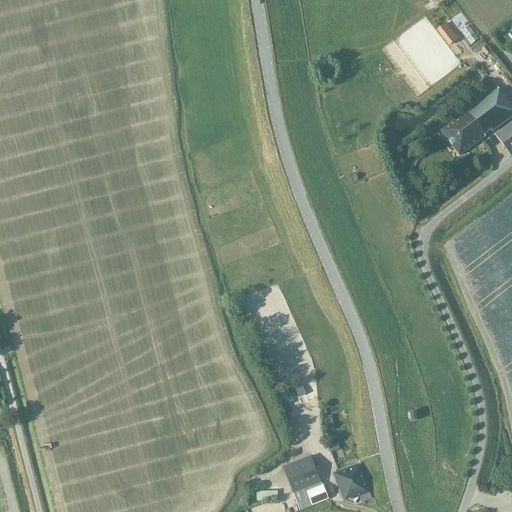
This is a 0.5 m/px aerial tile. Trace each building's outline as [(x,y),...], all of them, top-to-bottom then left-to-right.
[(445,23),(436,29),(449,46),(458,39),(445,23)] [(481,49),(486,55),(490,52),(485,46),(481,49)] [(511,107),(510,104),(511,103),(505,96),(504,97),(497,87),(466,111),(467,112),(441,131),(459,156),(485,137),(484,135),(491,131),(492,132),(511,117),(511,107)] [(511,122),(494,135),(510,156),(511,154),(511,122)] [(418,198),(414,200),(418,208),(418,209),(423,207),(418,198)] [(326,485),(322,487),(311,456),(283,467),(298,508),(311,504),(312,506),(331,499),(326,485)] [(360,465),(333,475),(344,501),(351,498),(351,499),(359,497),(362,503),(372,499),(360,465)]
